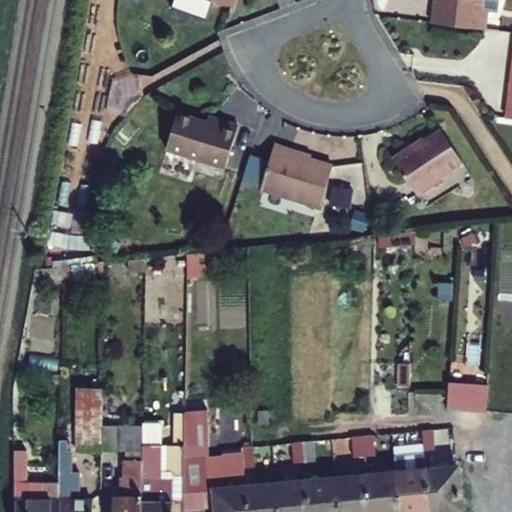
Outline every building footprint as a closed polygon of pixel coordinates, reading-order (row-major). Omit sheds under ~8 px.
[(484,0),(438,0),(436,21),(489,27),(491,14),(483,13),(484,0)] [(211,110),(208,120),(223,124),(226,115),(211,110)] [(169,147),(227,165),(241,120),(226,115),(223,124),(208,120),(181,111),(169,147)] [(444,174),(469,157),(448,126),(431,137),(417,147),(415,144),(401,154),(425,190),(445,176),(444,174)] [(430,135),(415,144),(417,147),(431,137),(430,135)] [(293,151),(295,146),(278,141),(271,167),(263,192),(324,211),(338,164),(293,151)] [(254,189),(263,192),(271,167),(261,164),(254,189)] [(185,251),(185,274),(201,273),(200,251),(185,251)] [(104,254),(92,255),(92,269),(104,268),(104,254)] [(92,269),(92,255),(70,257),(71,271),(92,269)] [(71,271),(70,257),(60,258),(60,272),(71,271)] [(485,409),(486,380),(446,379),(445,408),(485,409)] [(222,432),(222,399),(191,399),(191,432),(222,432)] [(105,440),(105,415),(92,415),(91,440),(105,440)] [(441,444),(440,428),(426,429),(428,446),(441,444)] [(368,435),(369,451),(371,473),(374,511),(404,511),(401,471),(384,472),(380,434),(368,435)] [(355,436),(356,453),(369,451),(368,435),(355,436)] [(324,456),(323,439),(309,441),(311,458),(324,456)] [(311,458),(309,441),(297,442),(299,459),(311,458)] [(262,446),(250,447),(252,464),(264,463),(262,446)] [(213,505),(224,504),(224,511),(255,511),(253,484),(252,464),(250,447),(231,449),(231,452),(213,454),(215,487),(211,487),(213,505)] [(430,468),(429,452),(399,454),(401,471),(404,511),(414,511),(433,511),(430,468)] [(465,507),(462,466),(430,468),(433,511),(465,507)] [(23,511),(61,511),(61,490),(62,471),(24,471),(23,511)] [(139,472),(138,491),(119,491),(118,511),(147,511),(148,491),(148,472),(139,472)] [(374,511),(371,473),(342,475),(345,511),(374,511)] [(345,511),(342,475),(313,478),(315,511),(345,511)] [(315,511),(313,478),(284,481),(286,511),(315,511)] [(286,511),(284,481),(253,484),(255,511),(286,511)] [(96,511),(96,491),(61,490),(61,511),(96,511)] [(191,511),(191,492),(148,491),(147,511),(191,511)]
